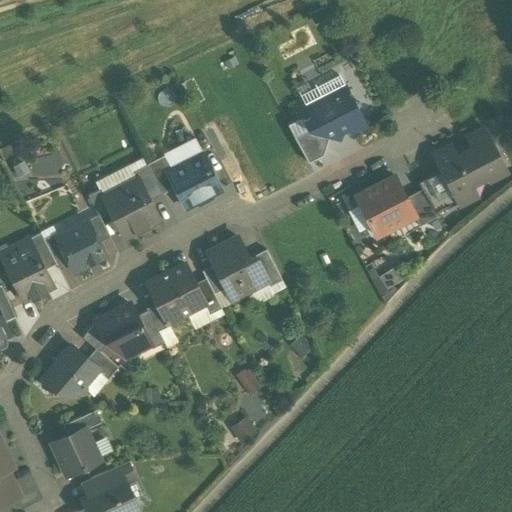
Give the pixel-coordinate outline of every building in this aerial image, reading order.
[(344,86),(305,106),(312,118),(305,122),(309,129),(309,130),(329,136),(338,139),(341,132),(349,128),(351,132),(365,125),(357,111),(360,103),(352,100),(344,86)] [(309,129),(294,137),(308,164),(323,156),(329,136),(309,130),(309,129)] [(469,143),(453,151),(450,147),(433,156),(457,203),(459,206),(476,197),(471,187),(487,178),(489,181),(506,172),(484,129),(467,138),(469,143)] [(195,140),(164,156),(171,170),(202,154),(195,140)] [(171,170),(167,172),(175,188),(185,208),(221,190),(202,154),(171,170)] [(164,156),(147,164),(162,194),(175,188),(167,172),(171,170),(164,156)] [(147,164),(132,172),(136,179),(138,178),(149,201),(162,194),(147,164)] [(457,203),(441,171),(436,174),(452,206),(457,203)] [(436,174),(417,184),(421,190),(436,215),(452,206),(436,174)] [(394,176),(355,195),(376,237),(414,218),(415,217),(405,198),(394,176)] [(149,201),(138,178),(136,179),(103,195),(102,196),(110,213),(124,239),(159,221),(149,201)] [(100,189),(87,195),(98,215),(100,218),(110,213),(102,196),(103,195),(100,189)] [(421,190),(405,198),(415,217),(414,218),(419,227),(437,217),(436,215),(421,190)] [(98,215),(87,221),(98,243),(110,237),(100,218),(98,215)] [(87,221),(68,230),(70,235),(59,241),(58,241),(70,265),(74,272),(105,256),(98,243),(87,221)] [(43,240),(40,233),(19,243),(21,248),(31,243),(44,270),(56,264),(43,240)] [(56,233),(43,240),(56,264),(59,271),(70,265),(58,241),(59,241),(56,233)] [(21,248),(1,258),(23,302),(32,298),(33,300),(46,293),(45,291),(53,287),(44,270),(31,243),(21,248)] [(230,249),(227,243),(207,253),(213,265),(225,289),(231,300),(233,299),(234,302),(248,295),(246,292),(266,282),(268,281),(255,256),(248,259),(240,243),(230,249)] [(281,280),(266,250),(255,256),(268,281),(266,282),(269,287),(281,280)] [(185,264),(147,284),(157,303),(167,323),(168,323),(204,304),(205,304),(195,284),(185,264)] [(213,265),(202,271),(206,278),(205,278),(214,295),(225,289),(213,265)] [(205,278),(195,284),(205,304),(204,304),(209,315),(221,309),(214,295),(205,278)] [(0,285),(0,314),(4,323),(15,318),(0,285)] [(167,323),(157,303),(146,309),(147,311),(158,332),(169,326),(170,326),(168,323),(167,323)] [(130,305),(96,322),(106,341),(108,343),(124,357),(149,344),(150,344),(136,317),(130,305)] [(147,311),(136,317),(150,344),(149,344),(151,350),(164,343),(158,332),(147,311)] [(0,351),(2,350),(0,344),(0,339),(9,335),(4,323),(0,314),(0,351)] [(96,322),(83,337),(95,349),(100,352),(108,343),(106,341),(96,322)] [(169,326),(158,332),(164,343),(166,349),(178,343),(170,326),(169,326)] [(86,359),(71,346),(43,380),(51,387),(52,396),(85,393),(84,385),(96,370),(97,369),(86,359)] [(95,349),(86,359),(97,369),(96,370),(107,380),(117,368),(100,352),(95,349)] [(95,410),(62,425),(67,436),(85,428),(86,430),(101,423),(95,410)] [(240,438),(255,429),(247,417),(233,426),(240,438)] [(67,436),(51,443),(66,476),(100,460),(86,430),(85,428),(67,436)] [(0,441),(0,490),(13,484),(1,458),(7,456),(0,441)] [(127,461),(89,479),(95,494),(124,480),(125,482),(134,478),(127,461)] [(95,494),(82,500),(87,511),(132,511),(138,509),(125,482),(124,480),(95,494)] [(13,484),(0,490),(0,506),(19,498),(13,484)]
